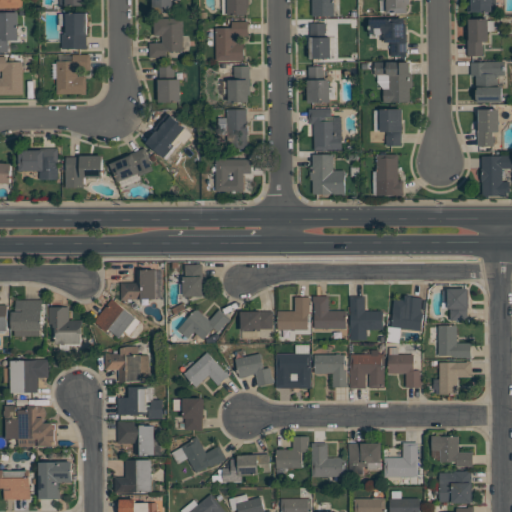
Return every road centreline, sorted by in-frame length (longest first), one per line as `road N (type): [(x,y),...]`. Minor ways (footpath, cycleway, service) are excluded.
road 1 (tertiary): [(501,219),(0,218)]
road 2 (residential): [(501,219),(505,511)]
road 3 (residential): [(502,272),(243,281)]
road 4 (residential): [(248,413),(504,416)]
road 5 (residential): [(281,0),(285,243)]
road 6 (tertiary): [(285,243),(511,244)]
road 7 (tertiary): [(0,244),(169,243)]
road 8 (residential): [(434,0),(436,164)]
road 9 (residential): [(122,0),(124,103),(108,117)]
road 10 (residential): [(79,393),(92,430),(92,511)]
